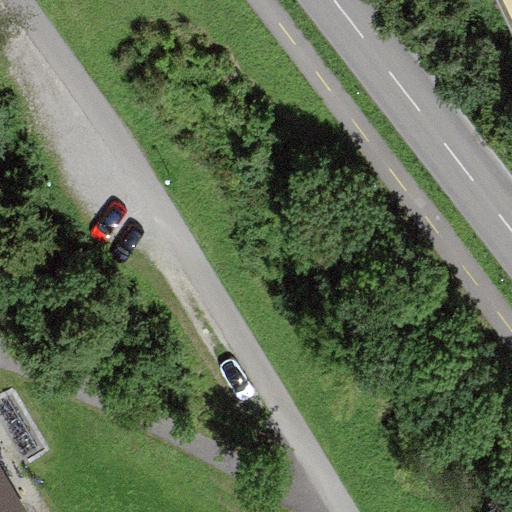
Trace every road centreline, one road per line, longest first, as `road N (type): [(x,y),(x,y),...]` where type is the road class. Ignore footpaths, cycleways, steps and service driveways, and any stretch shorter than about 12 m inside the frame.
road 1 (track): [(20,0),(174,223),(343,511)]
road 2 (tertiary): [(511,229),(335,0)]
